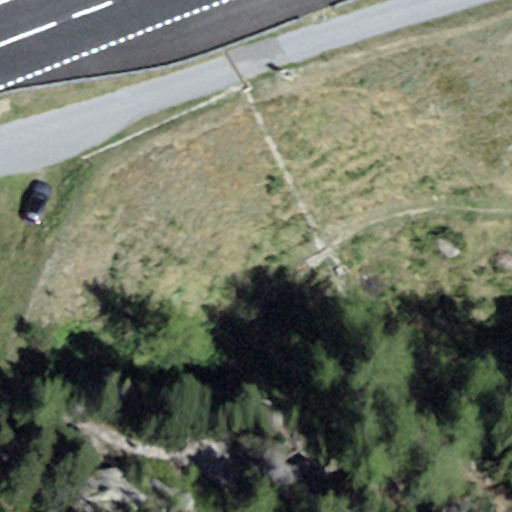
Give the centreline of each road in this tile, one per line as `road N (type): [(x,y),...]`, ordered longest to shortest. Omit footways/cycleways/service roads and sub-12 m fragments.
road 1 (residential): [(438,0),(0,145)]
road 2 (primary): [(0,46),(116,0)]
